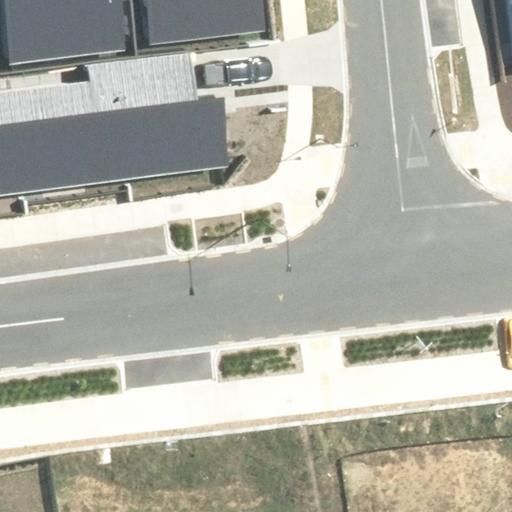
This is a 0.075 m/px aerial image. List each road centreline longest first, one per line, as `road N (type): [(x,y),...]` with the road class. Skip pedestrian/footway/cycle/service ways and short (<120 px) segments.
road 1 (residential): [(0,326),(408,272)]
road 2 (residential): [(373,0),(408,272)]
